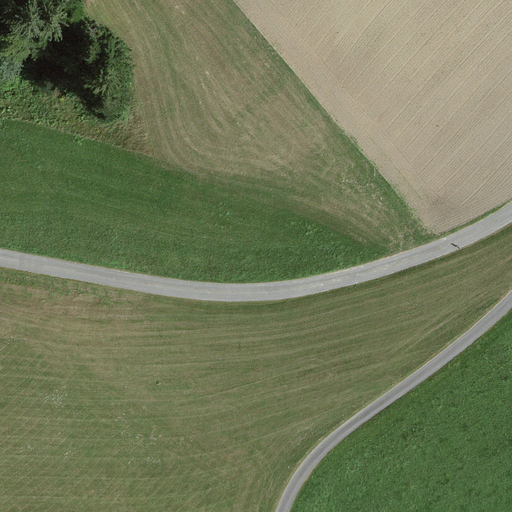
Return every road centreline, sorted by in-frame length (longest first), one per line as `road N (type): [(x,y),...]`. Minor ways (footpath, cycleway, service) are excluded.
road 1 (tertiary): [(511,212),(400,261),(268,291),(182,288),(0,256)]
road 2 (track): [(282,511),(315,455),(511,299)]
